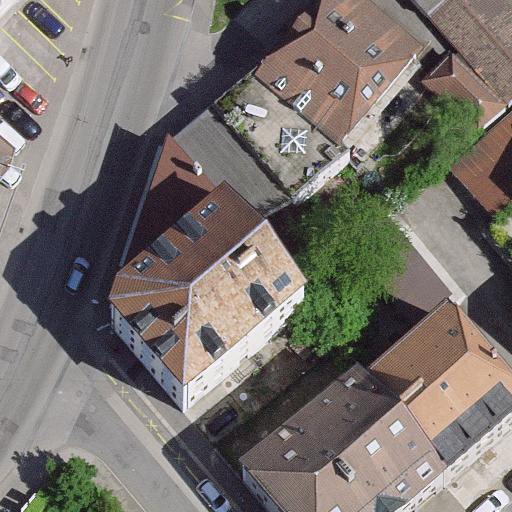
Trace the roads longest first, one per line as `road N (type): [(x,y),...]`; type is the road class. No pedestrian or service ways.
road 1 (secondary): [(35,338),(88,208),(135,56)]
road 2 (unclassified): [(35,338),(187,511)]
road 3 (residential): [(135,56),(186,56),(256,34),(290,0)]
